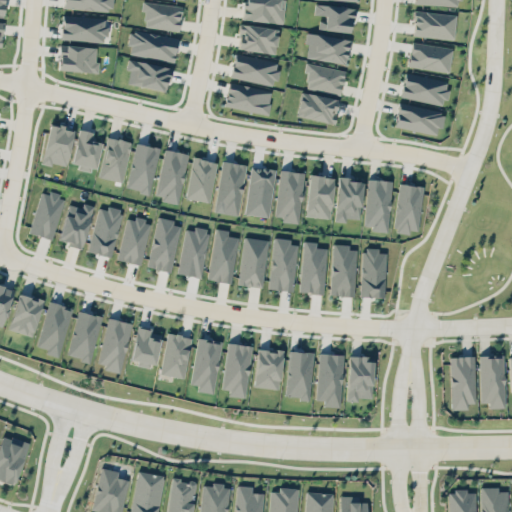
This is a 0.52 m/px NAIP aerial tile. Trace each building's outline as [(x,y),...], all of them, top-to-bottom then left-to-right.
[(111,10),(111,0),(63,0),(64,9),(111,10)] [(281,23),(284,0),(243,0),(241,19),(281,23)] [(179,30),(181,5),(144,1),(142,26),(179,30)] [(352,7),(314,3),(313,14),(322,15),(321,29),(350,32),(352,7)] [(454,13),(413,11),(412,36),(454,38),(454,13)] [(60,39),(104,42),(106,17),(62,15),(60,39)] [(278,29),(240,23),(236,48),(273,54),(278,29)] [(177,39),(132,29),(126,52),(172,62),(177,39)] [(304,58),(346,64),(350,38),(307,33),(304,58)] [(452,48),(411,41),(407,65),(448,72),(452,48)] [(58,70),(97,71),(98,62),(95,62),(96,46),(59,45),(58,70)] [(229,77),(273,86),(278,61),(234,52),(229,77)] [(126,83),(165,91),(170,67),(127,58),(125,68),(129,69),(126,83)] [(344,69),(305,62),(303,73),(308,74),(305,88),(340,94),(344,69)] [(400,96),(443,105),(448,81),(404,72),(400,96)] [(223,105),(266,114),(271,91),(229,81),(223,105)] [(333,123),(338,99),(301,92),(297,116),(333,123)] [(439,133),(442,108),(397,103),(394,128),(439,133)] [(49,123),(40,163),(50,165),(51,162),(65,165),(73,129),(49,123)] [(91,131),(78,128),(70,164),(94,170),(101,142),(89,139),(91,131)] [(123,181),(129,140),(105,137),(99,178),(123,181)] [(125,187),(149,193),(160,148),(136,142),(125,187)] [(177,202),(189,154),(165,148),(152,196),(177,202)] [(217,162),(193,156),(184,197),(208,202),(217,162)] [(213,211),(237,215),(246,164),(221,160),(213,211)] [(274,168),(249,166),(245,214),(270,216),(274,168)] [(305,173),(281,169),(272,217),(296,222),(305,173)] [(304,215),(329,218),(333,177),(308,174),(304,215)] [(335,219),(359,221),(361,179),(337,178),(335,219)] [(388,230),(391,180),(366,179),(364,228),(388,230)] [(419,230),(422,185),(397,183),(394,232),(409,233),(409,230),(419,230)] [(41,190),(28,232),(51,239),(64,197),(41,190)] [(57,241),(81,247),(93,205),(82,202),(81,207),(67,203),(57,241)] [(86,250),(109,257),(122,209),(107,205),(105,209),(98,207),(86,250)] [(127,215),(115,259),(139,265),(150,222),(127,215)] [(179,225),(172,224),(173,219),(156,216),(146,267),(170,272),(179,225)] [(210,231),(186,226),(176,272),(199,277),(210,231)] [(237,237),(227,235),(227,230),(214,228),(207,279),(231,283),(237,237)] [(298,244),(289,243),(289,238),(274,236),(267,287),(292,291),(298,244)] [(267,239),(243,237),(238,284),(262,287),(267,239)] [(327,248),(315,247),(316,241),(303,240),(298,291),(322,293),(327,248)] [(355,249),(348,249),(348,244),(331,243),(329,295),(354,295),(355,249)] [(360,296),(384,297),(385,249),(361,249),(360,296)] [(0,325),(3,327),(12,288),(0,284),(0,325)] [(42,300),(18,293),(8,329),(31,336),(42,300)] [(58,354),(72,307),(48,300),(34,347),(58,354)] [(99,315),(75,311),(67,357),(92,361),(99,315)] [(121,371),(130,322),(106,317),(97,366),(121,371)] [(161,332),(136,327),(129,362),(154,367),(161,332)] [(183,377),(191,337),(166,332),(159,373),(183,377)] [(221,341),(197,337),(189,383),(198,384),(197,390),(213,393),(221,341)] [(244,397),(251,345),(227,342),(221,388),(230,389),(229,395),(244,397)] [(252,386),(277,389),(282,350),(257,347),(252,386)] [(313,352),(289,350),(284,396),(308,398),(313,352)] [(342,354),(317,353),(315,399),(324,399),(324,405),(340,406),(342,354)] [(371,399),(372,356),(348,355),(346,398),(371,399)] [(449,356),(450,409),(467,409),(466,403),(474,402),(473,355),(449,356)] [(503,355),(478,355),(479,402),(488,402),(488,408),(504,407),(503,355)] [(0,480),(14,485),(27,443),(1,434),(0,436),(0,480)] [(121,511),(128,479),(116,477),(117,471),(99,467),(91,509),(104,511),(121,511)] [(130,511),(158,511),(163,474),(135,470),(130,511)] [(191,511),(195,481),(170,478),(165,511),(191,511)] [(199,511),(226,511),(229,485),(202,483),(199,511)] [(261,511),(263,492),(251,492),(251,485),(236,485),(234,511),(261,511)] [(506,511),(506,490),(498,491),(498,486),(479,487),(480,511),(506,511)] [(269,488),(268,511),(296,511),(297,488),(269,488)] [(447,511),(474,511),(474,490),(447,490),(447,511)] [(331,511),(332,493),(305,491),(303,511),(331,511)] [(365,511),(366,502),(358,501),(358,496),(339,495),(338,511),(365,511)]
